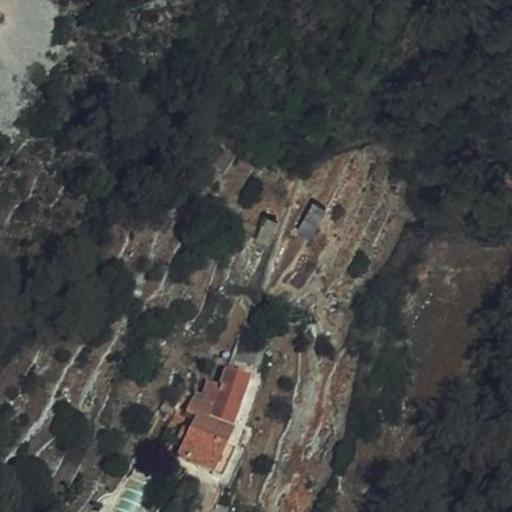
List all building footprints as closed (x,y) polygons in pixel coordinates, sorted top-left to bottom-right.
[(329,212),(314,203),(299,233),(314,241),(329,212)] [(281,224),(268,218),(260,241),(273,247),(281,224)] [(424,239),(408,230),(396,253),(410,262),(424,239)] [(270,334),(248,324),(233,360),(254,369),(270,334)] [(218,406),(196,398),(187,420),(195,425),(180,459),(217,476),(234,441),(254,381),(227,370),(218,406)]
